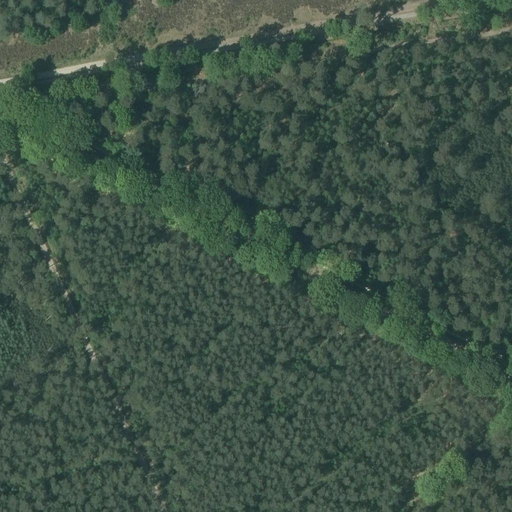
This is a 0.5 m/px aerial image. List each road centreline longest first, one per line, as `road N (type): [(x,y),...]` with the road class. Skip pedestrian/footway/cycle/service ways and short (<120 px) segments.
road 1 (track): [(0,110),(511,377)]
road 2 (track): [(0,110),(311,70),(511,30)]
road 3 (track): [(0,84),(459,0)]
road 4 (track): [(161,511),(0,154)]
